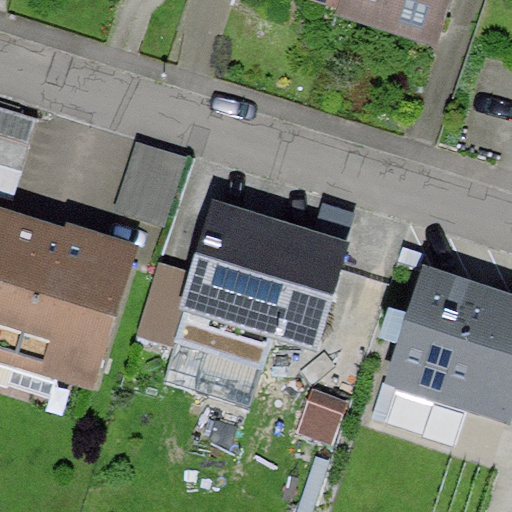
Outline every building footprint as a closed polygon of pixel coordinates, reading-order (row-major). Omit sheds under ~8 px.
[(434,0),(346,0),(427,24),(434,0)] [(43,109),(0,95),(0,195),(14,200),(43,109)] [(185,152),(140,137),(116,214),(161,228),(185,152)] [(335,235),(212,194),(183,282),(305,323),(335,235)] [(129,266),(0,224),(0,351),(92,381),(129,266)] [(511,373),(511,290),(414,258),(381,361),(503,401),(511,373)]
